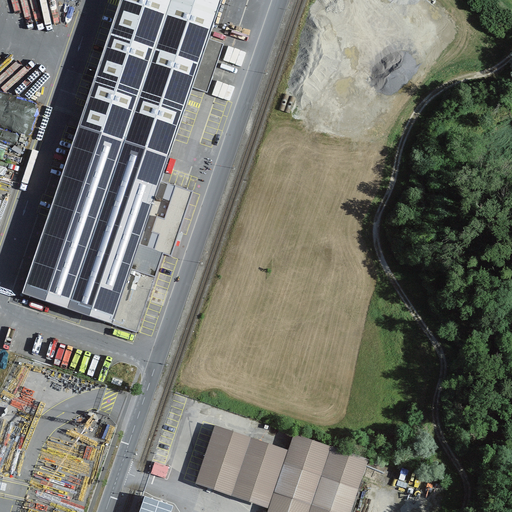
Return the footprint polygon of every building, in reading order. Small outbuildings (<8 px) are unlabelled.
[(0,0),(0,31),(10,0),(0,0)] [(123,0),(22,300),(136,339),(186,191),(162,183),(224,0),(123,0)] [(0,141),(16,146),(20,132),(28,135),(37,105),(0,94),(0,141)] [(217,427),(196,487),(269,511),(270,511),(291,453),(217,427)] [(270,511),(355,511),(373,461),(297,435),(291,453),(270,511)] [(154,462),(152,473),(166,477),(169,466),(154,462)]
